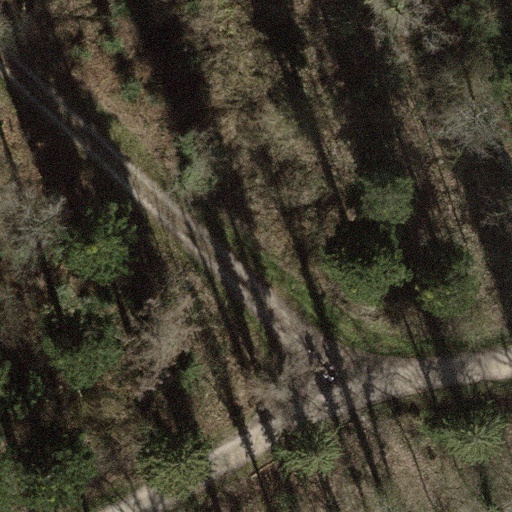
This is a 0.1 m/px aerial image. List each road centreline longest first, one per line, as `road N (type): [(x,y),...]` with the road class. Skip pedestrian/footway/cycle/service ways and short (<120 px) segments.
road 1 (track): [(378,376),(205,251),(0,47)]
road 2 (track): [(133,511),(378,376),(511,359)]
